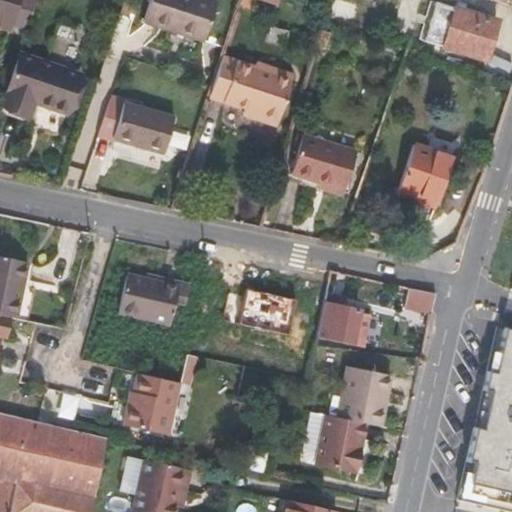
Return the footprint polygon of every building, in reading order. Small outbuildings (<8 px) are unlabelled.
[(0,0),(0,19),(11,22),(12,19),(28,23),(35,0),(0,0)] [(213,0),(151,0),(144,21),(204,40),(216,1),(213,0)] [(455,8),(443,46),(485,58),(497,21),(455,8)] [(0,19),(0,24),(9,27),(11,22),(0,19)] [(34,102),(65,112),(77,80),(79,73),(18,53),(1,104),(30,114),(34,102)] [(265,65),(263,70),(222,56),(212,86),(209,96),(245,107),(243,114),(276,124),(293,75),(265,65)] [(111,99),(99,134),(163,152),(173,118),(111,99)] [(355,152),(303,135),(291,174),(326,184),(325,189),(343,194),(355,152)] [(412,149),(397,193),(434,207),(450,163),(412,149)] [(0,315),(5,316),(16,319),(27,263),(0,257),(0,315)] [(126,275),(118,311),(171,323),(177,302),(185,304),(189,286),(147,276),(146,280),(126,275)] [(297,299),(247,288),(240,325),(290,336),(297,299)] [(409,288),(405,308),(432,314),(436,294),(409,288)] [(359,317),(360,311),(323,303),(316,336),(353,344),(359,317)] [(362,346),(367,319),(359,317),(353,344),(362,346)] [(511,317),(508,317),(502,342),(498,362),(491,360),(470,451),(477,453),(475,462),(467,497),(511,506),(511,317)] [(498,362),(502,342),(495,340),(491,360),(498,362)] [(191,381),(196,357),(186,355),(181,379),(191,381)] [(391,378),(348,368),(342,399),(337,418),(367,424),(381,427),(391,378)] [(123,425),(168,435),(180,384),(139,374),(131,406),(127,405),(123,425)] [(342,399),(334,397),(330,416),(337,418),(342,399)] [(303,452),(308,463),(316,465),(326,415),(325,415),(312,412),(303,452)] [(36,422),(0,413),(0,435),(102,459),(106,439),(36,422)] [(316,465),(356,474),(367,424),(337,418),(330,416),(326,415),(316,465)] [(90,511),(102,459),(0,435),(0,511),(90,511)] [(189,472),(143,461),(141,468),(187,478),(189,472)] [(460,495),(467,497),(475,462),(467,461),(460,495)] [(184,494),(187,478),(141,468),(130,511),(172,511),(178,493),(184,494)] [(281,511),(335,511),(336,511),(285,500),(281,511)]
